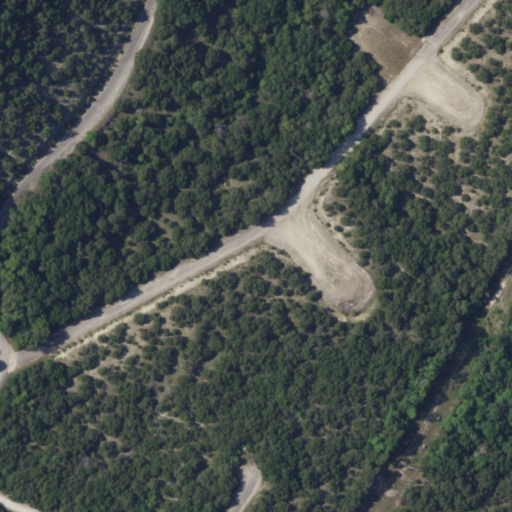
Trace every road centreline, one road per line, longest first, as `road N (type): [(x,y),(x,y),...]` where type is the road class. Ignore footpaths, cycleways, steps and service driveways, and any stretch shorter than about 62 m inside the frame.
road 1 (residential): [(469,0),(296,206),(128,308),(0,372)]
road 2 (residential): [(149,0),(121,70),(0,222)]
road 3 (residential): [(367,25),(462,103)]
